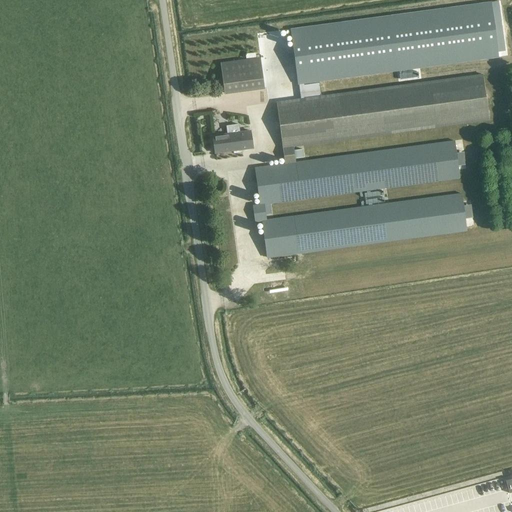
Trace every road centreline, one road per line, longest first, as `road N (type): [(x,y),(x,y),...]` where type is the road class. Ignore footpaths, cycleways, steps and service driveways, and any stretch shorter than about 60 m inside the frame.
road 1 (unclassified): [(339,511),(248,414),(217,352),(165,0)]
road 2 (unknown): [(191,165),(259,155),(265,113),(244,94),(181,99)]
